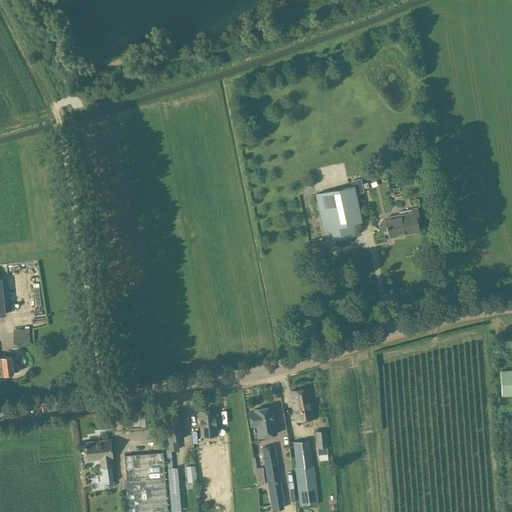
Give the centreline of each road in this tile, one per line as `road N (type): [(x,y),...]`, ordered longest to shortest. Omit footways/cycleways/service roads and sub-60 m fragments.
road 1 (tertiary): [(0,415),(289,366),(474,310),(511,307)]
road 2 (track): [(106,400),(49,92),(0,4)]
